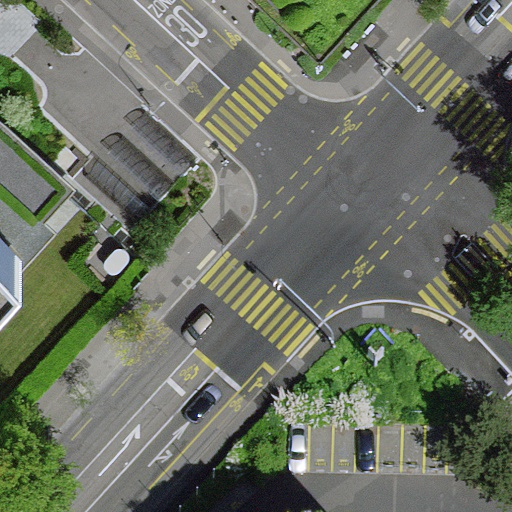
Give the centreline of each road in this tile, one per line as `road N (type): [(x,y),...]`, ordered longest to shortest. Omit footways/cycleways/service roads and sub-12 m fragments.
road 1 (primary): [(373,189),(77,511)]
road 2 (residential): [(136,0),(251,109),(373,189)]
road 3 (residential): [(373,189),(511,353)]
road 4 (primary): [(373,189),(511,40)]
road 5 (residential): [(511,246),(373,189)]
